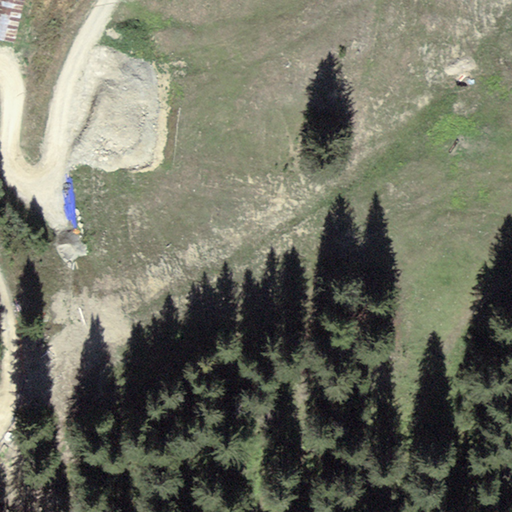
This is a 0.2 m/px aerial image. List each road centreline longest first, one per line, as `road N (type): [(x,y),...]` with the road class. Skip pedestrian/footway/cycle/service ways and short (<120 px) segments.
road 1 (track): [(106,0),(64,105),(57,178),(39,191),(16,183),(11,78),(0,73)]
road 2 (track): [(0,282),(32,353),(0,427)]
